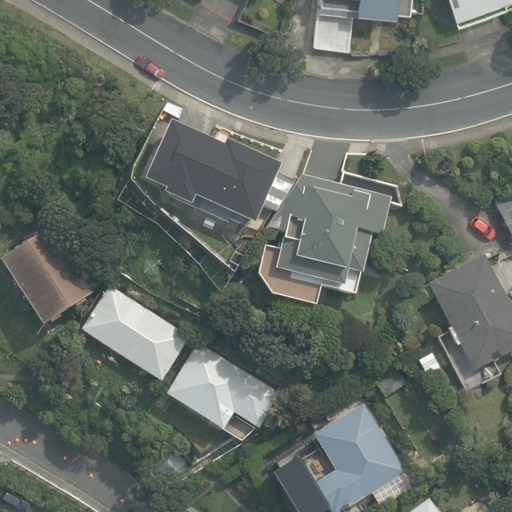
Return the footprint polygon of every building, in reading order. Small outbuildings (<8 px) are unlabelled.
[(318,0),(313,44),(349,48),(353,13),(374,16),(375,11),(395,13),(395,10),(409,12),(410,0),(318,0)] [(447,0),(454,18),(455,18),(457,24),(505,8),(503,1),(506,0),(447,0)] [(177,122),(182,111),(167,104),(162,115),(177,122)] [(223,145),(169,121),(143,179),(163,188),(161,194),(187,206),(191,196),(252,224),(261,205),(273,213),(295,182),(276,172),(279,165),(225,139),(223,145)] [(378,234),(388,198),(300,177),(263,230),(281,235),(277,249),(263,246),(256,273),(270,295),(314,306),(319,285),(353,294),(370,232),(378,234)] [(511,194),(494,203),(511,239),(511,194)] [(0,260),(43,325),(92,293),(50,228),(0,260)] [(460,344),(473,370),(511,350),(511,310),(484,256),(428,284),(450,327),(448,329),(457,346),(460,344)] [(94,265),(83,272),(90,285),(101,278),(94,265)] [(82,330),(161,380),(189,338),(110,287),(82,330)] [(167,394),(222,429),(231,415),(236,418),(238,415),(258,428),(279,394),(199,343),(167,394)] [(385,398),(407,385),(399,372),(377,385),(385,398)] [(314,484),(331,511),(339,511),(405,472),(364,404),(314,435),(336,470),(314,484)] [(160,486),(193,466),(181,447),(148,468),(160,486)] [(411,511),(438,511),(429,499),(411,511)]
